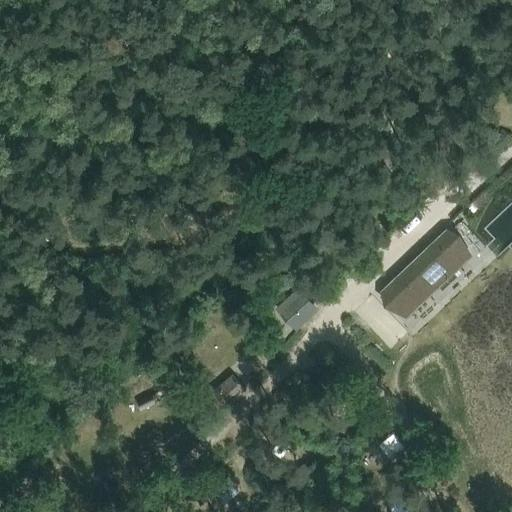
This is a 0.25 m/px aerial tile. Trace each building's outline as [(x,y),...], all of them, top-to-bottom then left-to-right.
[(447,227),(380,290),(384,303),(406,317),(473,254),(460,232),(447,227)] [(276,307),(297,330),(321,308),(300,285),(276,307)] [(225,313),(206,315),(209,340),(228,338),(225,313)] [(186,365),(168,382),(191,406),(209,389),(186,365)] [(212,389),(226,406),(247,389),(233,372),(212,389)] [(284,458),(304,451),(299,435),(278,442),(284,458)]
